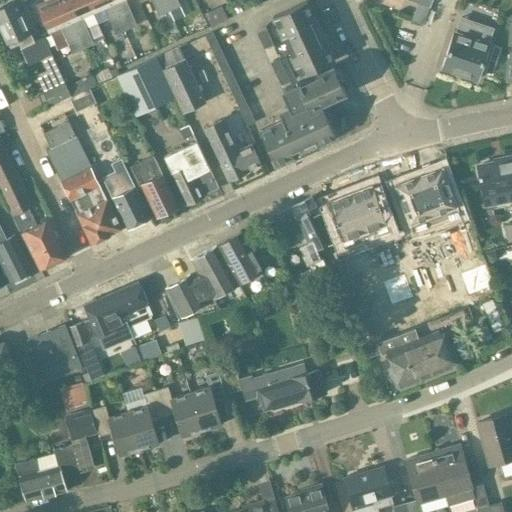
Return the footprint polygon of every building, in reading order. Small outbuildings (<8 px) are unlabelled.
[(84,49),(62,0),(51,0),(39,6),(50,31),(60,26),(72,54),(84,49)] [(94,12),(88,0),(62,0),(84,49),(94,44),(82,17),(94,12)] [(114,0),(88,0),(94,12),(104,8),(109,20),(115,35),(123,32),(127,30),(114,0)] [(114,0),(127,30),(137,25),(131,11),(125,0),(114,0)] [(170,11),(165,0),(138,0),(140,3),(146,0),(151,0),(159,16),(170,11)] [(165,0),(170,11),(181,6),(177,0),(165,0)] [(308,0),(275,16),(302,75),(336,60),(308,0)] [(17,1),(0,8),(0,26),(8,43),(10,48),(20,43),(29,65),(40,60),(52,55),(43,38),(35,42),(17,1)] [(211,24),(230,19),(226,6),(207,11),(211,24)] [(455,33),(443,69),(477,80),(489,46),(489,45),(488,44),(493,29),(462,19),(457,34),(455,33)] [(258,35),(261,42),(270,38),(267,31),(258,35)] [(209,45),(218,41),(213,32),(205,36),(209,45)] [(273,45),(270,38),(261,42),(264,50),(273,45)] [(218,41),(209,45),(213,54),(222,50),(218,41)] [(213,54),(218,63),(226,59),(222,50),(213,54)] [(157,57),(117,75),(136,116),(168,100),(176,97),(163,69),(157,58),(157,57)] [(185,59),(163,69),(176,97),(183,112),(205,102),(185,59)] [(218,63),(222,72),(230,68),(226,59),(218,63)] [(281,62),(272,66),(275,74),(285,70),(281,62)] [(348,92),(336,65),(285,88),(293,105),(282,110),(286,119),(262,130),(277,163),(337,135),(323,103),(348,92)] [(230,68),(222,72),(226,81),(234,77),(230,68)] [(285,70),(275,74),(281,87),(290,83),(285,70)] [(93,74),(67,86),(72,96),(90,88),(89,87),(97,83),(93,74)] [(234,77),(226,81),(230,89),(239,85),(234,77)] [(67,86),(65,82),(44,91),(50,106),(69,97),(72,96),(67,86)] [(243,94),(239,85),(230,89),(234,98),(243,94)] [(72,96),(69,97),(76,112),(95,103),(97,103),(90,90),(90,88),(72,96)] [(247,103),(243,94),(234,98),(239,107),(247,103)] [(243,116),(251,112),(247,103),(239,107),(243,116)] [(256,122),(251,112),(243,116),(247,126),(256,122)] [(223,120),(204,129),(228,180),(235,177),(238,178),(243,176),(244,173),(247,171),(261,164),(251,144),(238,151),(223,120)] [(69,122),(43,134),(50,148),(46,150),(62,182),(92,242),(122,228),(107,198),(100,184),(91,167),(69,122)] [(0,185),(40,268),(69,254),(51,217),(37,224),(28,207),(33,205),(1,138),(0,137),(0,185)] [(197,140),(193,142),(164,156),(186,204),(204,196),(203,194),(219,187),(197,140)] [(177,205),(162,173),(154,155),(130,166),(139,185),(142,183),(157,215),(177,205)] [(485,207),(511,201),(511,157),(501,160),(502,163),(477,168),(483,198),(485,207)] [(441,169),(419,178),(435,223),(458,215),(441,169)] [(128,227),(150,216),(135,186),(127,170),(115,176),(120,187),(110,192),(113,197),(114,197),(128,227)] [(419,178),(396,186),(413,231),(435,223),(419,178)] [(373,186),(350,195),(367,240),(390,231),(373,186)] [(350,195),(327,203),(344,248),(367,240),(350,195)] [(305,267),(312,263),(320,279),(329,275),(322,260),(320,262),(314,250),(333,241),(311,197),(292,207),(309,242),(300,247),(304,255),(300,256),(305,267)] [(269,281),(242,232),(217,246),(237,285),(249,279),(257,291),(269,281)] [(0,260),(10,282),(32,271),(14,235),(1,242),(0,240),(0,260)] [(192,259),(198,269),(164,288),(179,319),(186,316),(188,320),(196,315),(221,308),(220,308),(219,308),(213,298),(237,285),(217,246),(192,259)] [(485,265),(460,275),(468,296),(494,287),(485,265)] [(404,274),(383,282),(392,306),(413,298),(404,274)] [(457,279),(438,286),(443,297),(461,290),(457,279)] [(147,304),(148,304),(138,281),(123,287),(129,300),(116,305),(119,310),(122,309),(124,314),(122,315),(127,328),(129,327),(150,318),(151,314),(147,304)] [(129,300),(123,287),(84,304),(97,336),(98,335),(102,346),(132,334),(129,327),(127,328),(122,315),(124,314),(122,309),(119,310),(116,305),(129,300)] [(440,331),(444,329),(440,319),(375,344),(380,355),(387,352),(401,387),(452,367),(444,344),(450,342),(446,331),(441,333),(440,331)] [(82,322),(70,327),(78,346),(90,341),(82,322)] [(83,366),(65,324),(44,333),(54,356),(25,367),(34,387),(83,366)] [(379,325),(360,332),(364,343),(383,336),(379,325)] [(0,358),(13,353),(3,333),(0,334),(0,358)] [(259,397),(259,396),(270,392),(275,408),(326,393),(319,369),(306,373),(303,364),(253,379),(252,376),(239,380),(246,402),(259,397)] [(205,375),(208,386),(190,392),(202,430),(221,424),(214,401),(226,398),(218,371),(205,375)] [(60,389),(66,414),(89,408),(82,383),(60,389)] [(190,392),(171,397),(168,386),(154,390),(163,417),(174,413),(181,436),(202,430),(190,392)] [(158,443),(151,420),(163,417),(154,390),(143,394),(144,398),(125,403),(127,411),(126,411),(138,449),(158,443)] [(100,436),(111,432),(118,455),(138,449),(126,411),(109,416),(105,405),(92,409),(100,436)] [(64,416),(71,441),(98,434),(91,408),(64,416)] [(490,465),(511,458),(511,426),(508,413),(477,423),(490,465)] [(54,453),(16,463),(27,501),(67,491),(63,477),(80,473),(72,444),(53,449),(54,453)] [(475,499),(468,473),(460,444),(433,452),(444,493),(448,506),(475,499)] [(419,500),(422,511),(427,511),(448,506),(444,493),(433,452),(406,459),(418,501),(419,500)] [(344,477),(354,511),(378,511),(378,508),(373,509),(370,500),(390,494),(382,466),(344,477)] [(308,490),(285,497),(289,511),(329,511),(321,484),(307,488),(308,490)] [(250,507),(235,511),(278,511),(278,509),(275,500),(264,503),(264,501),(250,505),(250,507)] [(503,511),(501,502),(489,506),(490,511),(503,511)]
